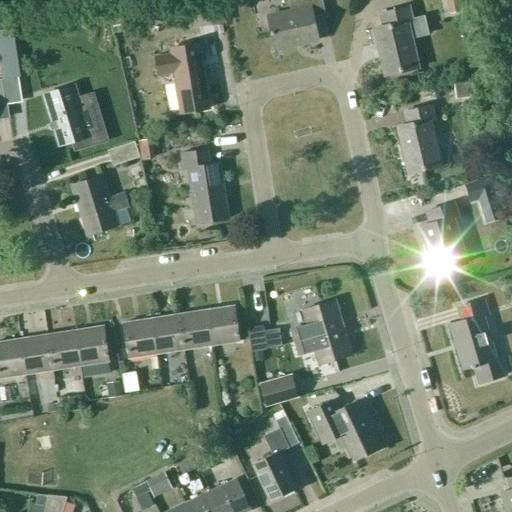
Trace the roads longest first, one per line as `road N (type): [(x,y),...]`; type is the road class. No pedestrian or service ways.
road 1 (residential): [(371,240),(372,210),(339,71),(246,91),(273,256)]
road 2 (residential): [(437,463),(371,240)]
road 3 (residential): [(60,289),(273,256)]
road 4 (residential): [(60,289),(20,147),(0,152)]
